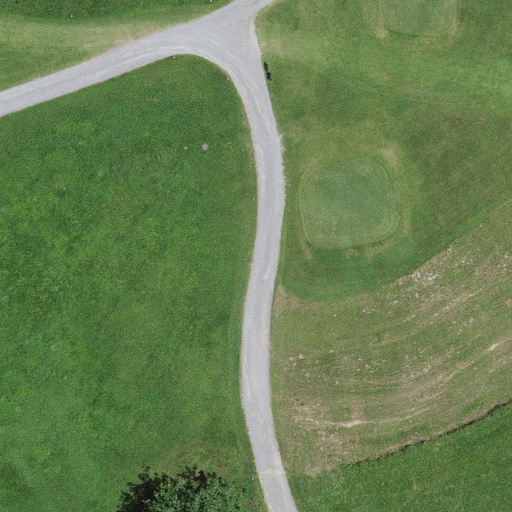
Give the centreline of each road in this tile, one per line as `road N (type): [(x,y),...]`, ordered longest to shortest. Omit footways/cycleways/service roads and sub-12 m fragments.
road 1 (track): [(240,26),(272,233),(247,396),(265,466),(288,511)]
road 2 (track): [(0,140),(102,193),(173,252),(247,396)]
road 3 (track): [(286,0),(240,26),(0,105)]
